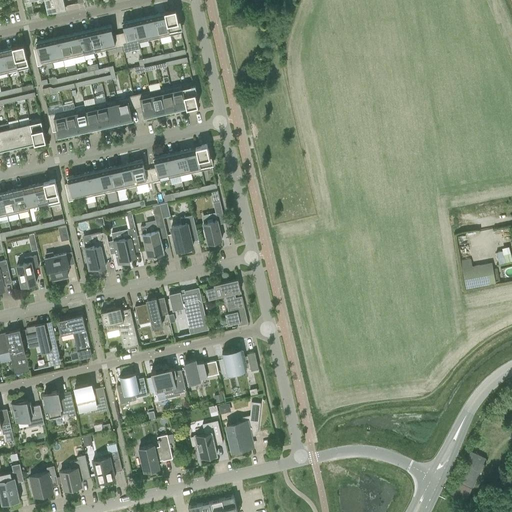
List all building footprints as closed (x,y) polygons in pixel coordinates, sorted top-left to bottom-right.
[(23,0),(25,7),(26,6),(32,5),(31,1),(34,0),(44,0),(47,10),(47,13),(56,11),(53,0),(23,0)] [(53,0),(56,11),(65,9),(65,6),(64,6),(63,0),(53,0)] [(170,10),(164,11),(164,12),(165,14),(170,35),(181,33),(180,31),(183,31),(181,23),(179,24),(178,21),(175,9),(170,10)] [(164,12),(154,14),(159,38),(170,35),(165,14),(164,12)] [(154,14),(143,16),(144,19),(149,40),(159,38),(154,14)] [(143,16),(133,19),(138,42),(139,42),(148,40),(149,40),(144,19),(143,16)] [(124,32),(119,33),(122,46),(123,52),(140,48),(138,42),(133,19),(122,21),(122,25),(123,25),(124,32)] [(111,24),(99,27),(100,27),(105,50),(122,46),(119,33),(113,35),(111,27),(112,27),(111,24)] [(99,27),(89,29),(89,31),(94,53),(105,50),(100,27),(99,27)] [(89,29),(78,31),(79,32),(84,55),(94,53),(89,31),(89,29)] [(78,31),(68,34),(68,36),(73,57),(84,55),(79,32),(78,31)] [(68,34),(57,36),(58,37),(63,60),(64,66),(64,67),(75,64),(73,57),(68,36),(68,34)] [(57,36),(47,39),(47,41),(52,62),(53,62),(54,68),(64,66),(63,60),(58,37),(57,36)] [(38,52),(34,53),(37,66),(52,62),(47,41),(47,39),(36,41),(36,45),(37,44),(37,48),(38,52)] [(18,45),(12,46),(12,47),(13,49),(18,70),(29,68),(25,50),(24,49),(23,44),(18,45)] [(12,47),(2,49),(2,50),(7,73),(18,70),(13,49),(12,47)] [(140,66),(134,67),(135,73),(141,72),(145,71),(144,67),(144,65),(140,66)] [(192,81),(181,84),(186,105),(187,108),(192,106),(198,105),(195,93),(197,93),(195,84),(193,85),(192,81)] [(181,84),(171,86),(176,109),(176,110),(186,107),(186,108),(187,108),(186,105),(181,84)] [(171,86),(160,89),(165,110),(166,112),(176,110),(176,109),(171,86)] [(160,89),(150,91),(155,114),(155,115),(166,112),(165,110),(160,89)] [(150,91),(133,95),(136,108),(142,107),(143,114),(144,117),(155,115),(155,114),(150,91)] [(133,95),(116,99),(122,122),(133,120),(132,117),(130,109),(136,108),(133,95)] [(116,99),(106,101),(111,123),(111,125),(122,122),(116,99)] [(106,101),(95,104),(101,127),(106,126),(105,124),(111,123),(106,101)] [(95,104),(85,106),(86,110),(90,128),(90,130),(101,127),(95,104)] [(74,109),(64,111),(69,132),(69,135),(80,132),(79,132),(75,113),(74,109)] [(75,112),(75,113),(79,132),(80,132),(90,130),(90,128),(86,110),(85,110),(75,112)] [(64,111),(48,115),(51,128),(56,127),(57,131),(57,134),(58,137),(69,135),(69,132),(64,111)] [(40,116),(29,119),(30,123),(34,140),(35,143),(40,142),(45,140),(45,139),(45,138),(44,135),(44,134),(40,116)] [(8,123),(0,124),(0,137),(3,149),(3,150),(13,147),(13,145),(9,129),(9,128),(8,123)] [(28,123),(19,125),(24,145),(34,143),(35,143),(34,140),(30,123),(29,123),(28,123)] [(19,125),(9,128),(9,129),(13,145),(13,147),(24,145),(19,125)] [(201,145),(196,147),(196,149),(201,171),(212,168),(211,164),(213,164),(211,156),(209,156),(207,144),(201,145)] [(195,147),(185,149),(185,150),(191,173),(201,171),(196,149),(196,147),(195,147)] [(185,149),(175,152),(175,154),(180,175),(191,173),(185,150),(185,149)] [(175,152),(164,154),(164,155),(170,178),(180,175),(175,154),(175,152)] [(156,167),(150,169),(153,182),(159,180),(159,176),(168,174),(169,178),(170,178),(164,155),(164,154),(153,157),(153,160),(154,160),(156,167)] [(142,159),(131,162),(136,186),(153,182),(150,169),(144,170),(142,163),(143,163),(142,159)] [(131,162),(120,164),(121,167),(126,188),(136,186),(131,162)] [(120,164),(110,167),(115,190),(126,188),(121,167),(120,164)] [(110,167),(99,169),(100,171),(105,193),(115,190),(110,167)] [(99,169),(89,172),(94,195),(105,193),(100,171),(99,169)] [(89,172),(78,174),(79,176),(84,198),(94,195),(89,172)] [(70,187),(65,188),(68,201),(84,198),(79,176),(78,174),(67,177),(67,180),(68,180),(69,183),(70,187)] [(49,181),(43,182),(44,184),(48,202),(49,206),(60,203),(56,185),(55,182),(55,181),(54,179),(49,181)] [(43,182),(33,185),(38,204),(45,203),(48,202),(44,184),(43,182)] [(33,185),(23,187),(23,189),(27,207),(28,207),(29,206),(38,204),(33,185)] [(23,187),(12,189),(12,190),(18,213),(28,211),(27,207),(23,189),(23,187)] [(12,189),(2,192),(2,194),(7,215),(18,213),(12,190),(12,189)] [(210,191),(213,202),(220,201),(217,190),(210,191)] [(173,193),(165,195),(167,202),(175,200),(174,197),(173,193)] [(215,210),(216,214),(222,212),(220,201),(213,202),(215,210)] [(166,202),(160,204),(163,217),(170,216),(166,202)] [(152,206),(157,227),(165,226),(163,217),(160,204),(152,206)] [(201,213),(203,223),(217,220),(215,210),(201,213)] [(217,220),(218,224),(225,222),(222,212),(216,214),(217,220)] [(189,231),(196,229),(193,215),(180,218),(181,225),(171,227),(176,250),(179,250),(179,252),(186,250),(185,248),(193,246),(189,231)] [(208,243),(222,240),(218,224),(217,220),(203,223),(204,229),(203,229),(205,237),(206,237),(208,243)] [(69,239),(66,225),(58,227),(61,241),(69,239)] [(158,230),(157,230),(147,232),(146,226),(140,227),(142,234),(147,257),(164,253),(158,230)] [(128,229),(111,233),(113,240),(114,245),(118,264),(125,262),(125,260),(129,259),(135,258),(134,252),(140,250),(135,227),(128,229)] [(110,253),(110,254),(111,254),(106,231),(91,235),(93,245),(84,247),(89,269),(93,268),(94,271),(99,269),(99,268),(105,267),(102,254),(110,252),(110,253)] [(37,249),(34,233),(28,234),(31,250),(37,249)] [(50,270),(52,279),(68,275),(66,267),(69,266),(66,253),(53,256),(52,253),(45,255),(46,257),(44,258),(47,271),(50,270)] [(16,265),(21,286),(36,283),(33,268),(38,267),(36,255),(24,258),(25,263),(16,265)] [(0,290),(4,290),(3,284),(11,282),(6,259),(0,260),(0,290)] [(462,268),(466,289),(495,283),(492,262),(462,268)] [(207,285),(210,298),(224,295),(228,313),(225,314),(227,324),(226,324),(226,325),(240,322),(239,318),(246,316),(247,320),(241,295),(235,297),(234,292),(240,291),(238,279),(237,279),(237,280),(230,281),(230,280),(207,285)] [(190,334),(208,329),(199,287),(197,287),(197,288),(198,288),(199,289),(193,291),(192,288),(184,290),(184,293),(181,294),(180,291),(168,294),(172,311),(188,307),(192,323),(188,324),(190,334)] [(160,315),(167,313),(168,313),(164,297),(156,298),(156,297),(151,298),(151,299),(146,300),(147,303),(134,306),(138,320),(150,317),(152,327),(162,325),(161,322),(162,322),(160,315)] [(116,309),(116,308),(115,306),(106,309),(106,311),(104,312),(104,311),(101,311),(104,325),(105,325),(107,332),(118,329),(123,348),(122,348),(122,349),(138,345),(130,308),(122,310),(121,308),(116,309)] [(69,317),(57,320),(60,334),(72,332),(79,359),(92,356),(83,318),(82,314),(69,317)] [(35,325),(26,327),(27,334),(26,334),(29,347),(39,345),(41,353),(47,351),(50,365),(61,363),(51,321),(51,325),(45,326),(45,324),(44,323),(44,322),(35,324),(35,325)] [(5,332),(0,333),(0,353),(9,351),(14,373),(14,374),(29,370),(19,329),(18,329),(19,330),(12,331),(5,333),(5,332)] [(234,350),(222,353),(226,371),(233,370),(234,372),(246,369),(250,368),(251,370),(256,369),(258,369),(254,351),(247,353),(247,355),(243,356),(242,351),(235,352),(234,350)] [(184,361),(189,383),(201,381),(200,378),(219,373),(215,360),(204,363),(203,361),(196,362),(196,359),(184,361)] [(169,370),(169,367),(168,365),(162,366),(163,370),(156,372),(155,370),(151,372),(156,396),(157,396),(156,392),(172,389),(174,394),(186,391),(181,369),(175,371),(174,369),(169,370)] [(136,375),(135,373),(130,374),(119,376),(123,395),(134,392),(135,398),(147,395),(143,377),(136,378),(136,375)] [(92,407),(93,413),(108,410),(103,386),(92,389),(91,383),(88,384),(74,387),(80,410),(92,407)] [(43,394),(44,395),(47,407),(46,408),(47,415),(48,414),(49,417),(67,413),(68,417),(76,415),(71,394),(58,397),(56,391),(43,394)] [(222,394),(214,396),(215,402),(224,400),(222,394)] [(27,399),(24,400),(24,398),(14,401),(15,402),(11,403),(15,422),(27,420),(29,427),(44,423),(40,405),(31,407),(30,403),(28,403),(27,399)] [(250,436),(257,434),(260,402),(251,401),(250,415),(241,417),(242,421),(226,425),(232,451),(248,447),(246,440),(251,439),(250,436)] [(229,403),(218,406),(220,413),(223,413),(222,409),(229,407),(229,403)] [(0,426),(1,426),(3,434),(5,434),(6,441),(14,440),(7,409),(0,410),(0,426)] [(507,433),(510,426),(487,417),(481,432),(490,435),(490,436),(508,443),(511,435),(507,433)] [(190,437),(192,446),(197,445),(200,458),(208,456),(208,458),(212,457),(212,455),(216,454),(215,448),(214,445),(223,443),(218,420),(207,422),(208,424),(204,425),(203,423),(202,423),(204,433),(195,435),(195,436),(190,437)] [(153,444),(139,448),(144,471),(159,468),(157,461),(162,460),(162,461),(172,458),(167,434),(157,436),(157,439),(158,441),(159,446),(154,447),(153,444)] [(90,435),(82,437),(84,446),(92,444),(90,435)] [(93,460),(98,482),(99,482),(98,481),(102,480),(103,481),(115,478),(114,478),(113,472),(122,470),(117,450),(108,453),(108,452),(109,456),(92,459),(92,460),(93,460)] [(449,494),(463,505),(486,458),(470,450),(449,494)] [(80,480),(90,477),(85,454),(77,456),(78,460),(70,462),(71,469),(60,471),(64,489),(76,486),(76,485),(79,485),(80,486),(81,485),(80,480)] [(0,497),(1,504),(10,502),(9,502),(11,501),(12,502),(20,500),(16,482),(23,480),(19,463),(11,465),(13,471),(10,472),(10,471),(0,473),(0,497)] [(32,494),(34,493),(34,497),(42,495),(42,493),(45,493),(45,494),(53,492),(51,486),(58,485),(54,465),(46,467),(47,472),(30,476),(32,486),(30,487),(32,494)] [(237,511),(233,496),(222,498),(225,511),(237,511)] [(225,511),(222,498),(211,501),(213,511),(225,511)] [(213,511),(211,501),(199,503),(201,511),(213,511)] [(201,511),(199,503),(188,506),(189,511),(201,511)]
